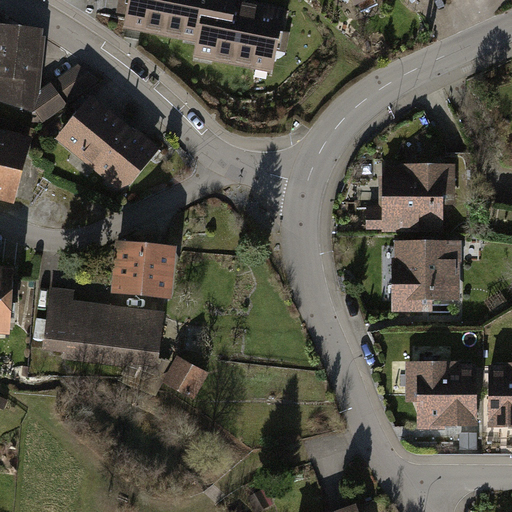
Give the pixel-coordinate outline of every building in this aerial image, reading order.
[(235,1),(234,0),(129,0),(124,31),(195,43),(193,56),(273,70),(283,10),(235,1)] [(40,89),(47,35),(0,28),(0,99),(38,110),(36,121),(101,80),(80,65),(40,89)] [(94,166),(130,125),(100,99),(64,140),(94,166)] [(124,192),(160,151),(130,125),(94,166),(124,192)] [(0,196),(17,201),(33,140),(0,131),(0,196)] [(371,230),(448,229),(448,181),(459,180),(458,168),(385,169),(386,209),(371,210),(371,230)] [(442,300),(464,300),(464,245),(397,246),(398,312),(442,311),(442,300)] [(118,296),(179,300),(182,250),(121,246),(118,296)] [(0,336),(15,337),(19,273),(0,271),(0,336)] [(49,352),(161,363),(166,311),(76,302),(77,290),(55,288),(49,352)] [(195,399),(210,374),(181,356),(166,381),(195,399)] [(424,428),(484,427),(484,367),(409,367),(410,404),(424,404),(424,428)] [(497,428),(511,427),(511,368),(497,369),(497,428)]
